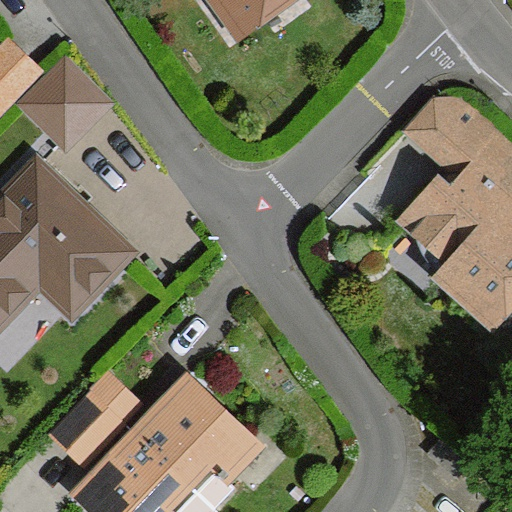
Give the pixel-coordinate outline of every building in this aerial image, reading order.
[(242,0),(256,18),(280,0),(242,0)] [(9,38),(0,47),(0,113),(42,71),(9,38)] [(115,100),(70,55),(21,105),(66,149),(115,100)] [(432,275),(497,330),(511,312),(511,226),(507,223),(511,217),(511,142),(469,104),(432,104),(406,137),(444,169),(404,217),(448,257),(432,275)] [(33,163),(0,194),(0,327),(33,294),(71,327),(133,262),(33,163)] [(89,469),(68,492),(89,511),(198,511),(260,445),(185,376),(152,412),(113,376),(56,438),(89,469)]
